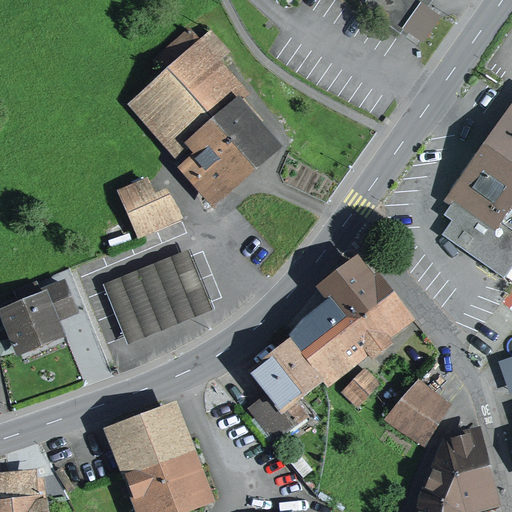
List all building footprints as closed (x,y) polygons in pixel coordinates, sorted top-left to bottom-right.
[(419,0),(366,0),(403,27),(421,1),(419,0)] [(163,68),(167,71),(249,165),(269,147),(210,81),(224,68),(216,60),(227,51),(209,32),(199,41),(189,30),(156,60),(163,68)] [(212,197),(249,165),(167,71),(134,100),(147,116),(162,103),(195,143),(176,157),(212,197)] [(505,271),(511,260),(511,109),(449,199),(455,203),(446,215),(455,222),(448,231),(505,271)] [(121,193),(140,237),(181,220),(163,198),(155,201),(146,182),(121,193)] [(103,285),(127,345),(212,311),(187,251),(103,285)] [(306,323),(291,340),(307,361),(385,300),(357,265),(336,281),(326,293),(333,302),(306,323)] [(42,298),(4,314),(18,350),(58,334),(53,321),(74,312),(63,284),(40,294),(42,298)] [(385,342),(405,326),(385,300),(307,361),(322,380),(364,347),(373,355),(386,344),(385,342)] [(274,439),(304,415),(292,400),(319,380),(291,345),(253,374),(269,396),(250,410),(274,439)] [(364,371),(343,392),(357,406),(378,384),(364,371)] [(417,383),(385,420),(421,445),(447,406),(417,383)] [(118,426),(149,511),(161,511),(198,499),(164,409),(118,426)] [(422,497),(419,511),(463,511),(464,508),(468,509),(492,503),(475,435),(446,442),(422,497)] [(34,484),(33,479),(9,482),(12,511),(43,511),(41,483),(34,484)] [(0,511),(12,511),(9,482),(0,482),(0,511)]
